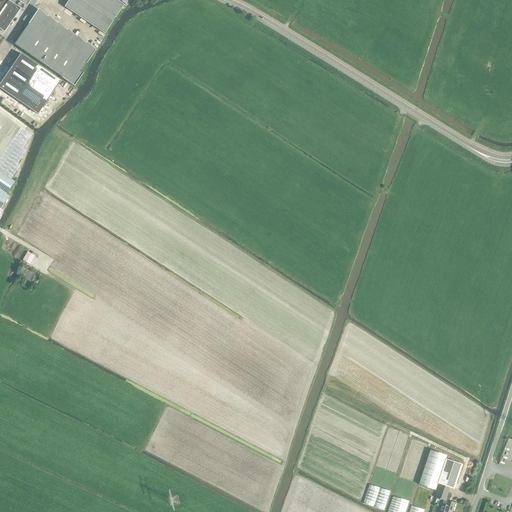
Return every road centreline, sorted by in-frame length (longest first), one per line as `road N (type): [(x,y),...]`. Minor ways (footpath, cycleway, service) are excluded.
road 1 (track): [(268,511),(295,428),(72,288),(44,269),(48,257),(0,229)]
road 2 (secondary): [(480,152),(224,0)]
road 3 (unclassified): [(472,511),(511,389)]
